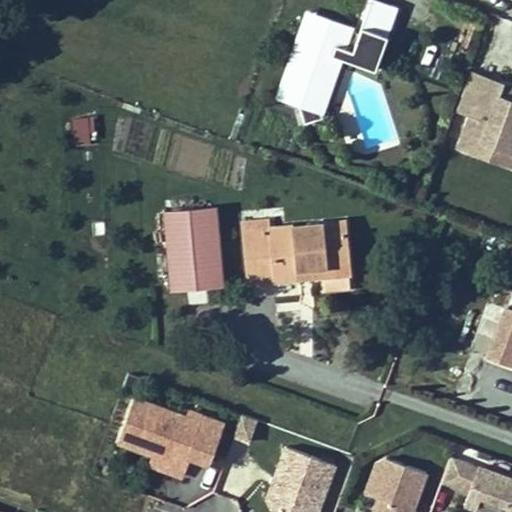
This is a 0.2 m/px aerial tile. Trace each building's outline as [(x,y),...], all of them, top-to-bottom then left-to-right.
[(318,123),(321,119),(320,113),(316,99),(331,55),(339,58),(372,70),(395,6),(377,0),(368,0),(357,32),(348,32),(344,32),(340,34),(336,37),(334,41),(303,33),(280,99),(298,105),(303,124),(307,123),(318,123)] [(305,11),(275,97),(280,99),(303,33),(334,41),(336,37),(340,34),(344,32),(348,32),(349,26),(305,11)] [(316,99),(320,113),(339,58),(331,55),(316,99)] [(511,156),(511,92),(467,76),(454,114),(463,117),(452,148),(508,168),(511,156)] [(94,115),(73,116),(75,141),(96,140),(94,115)] [(217,208),(185,210),(166,212),(169,253),(172,288),(223,284),(217,208)] [(249,282),(299,277),(298,266),(347,262),(343,222),(269,229),(269,219),(243,221),(249,282)] [(347,262),(298,266),(299,277),(349,272),(347,262)] [(511,304),(507,302),(491,348),(511,355),(511,304)] [(186,418),(134,399),(118,444),(155,457),(153,465),(179,474),(185,458),(207,466),(222,422),(189,410),(186,418)] [(309,511),(328,463),(280,445),(264,495),(270,504),(292,511),(309,511)] [(374,462),(365,486),(378,491),(370,511),(411,511),(413,508),(410,506),(422,471),(385,457),(374,462)] [(511,511),(511,484),(449,461),(441,482),(466,491),(460,508),(472,511),(511,511)]
